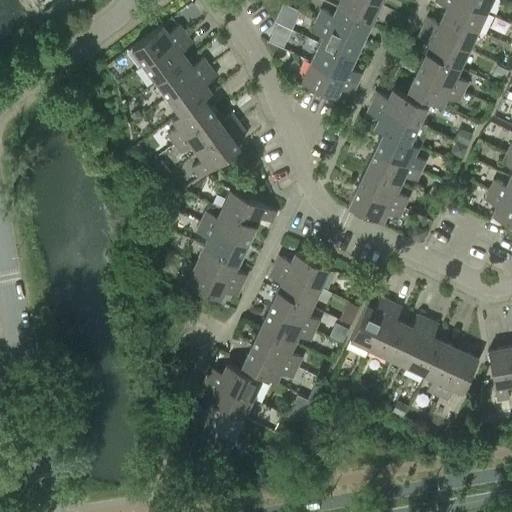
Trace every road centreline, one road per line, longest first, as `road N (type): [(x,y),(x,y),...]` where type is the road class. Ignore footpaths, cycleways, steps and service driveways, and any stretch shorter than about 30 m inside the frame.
road 1 (residential): [(219,0),(248,38),(324,212),(476,283),(511,285)]
road 2 (residential): [(51,511),(18,341)]
road 3 (tertiary): [(347,511),(511,484)]
road 4 (residential): [(0,99),(113,22),(128,0)]
